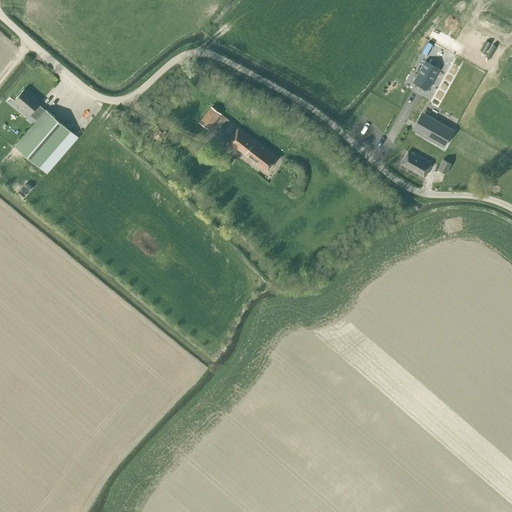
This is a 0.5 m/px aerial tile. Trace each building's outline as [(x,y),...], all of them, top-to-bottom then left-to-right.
[(425,61),(412,82),(425,91),(439,69),(425,61)] [(14,146),(39,167),(46,174),(78,137),(46,110),(44,111),(37,105),(39,103),(24,89),(13,101),(36,121),(14,146)] [(221,113),(211,106),(200,121),(210,129),(221,113)] [(431,117),(421,133),(444,147),(452,133),(454,132),(431,117)] [(148,136),(160,142),(166,131),(154,126),(148,136)] [(237,149),(267,171),(276,158),(239,128),(227,144),(235,151),(237,149)] [(423,177),(432,164),(419,157),(418,158),(407,152),(400,164),(423,177)] [(438,169),(446,174),(451,164),(443,159),(438,169)]
